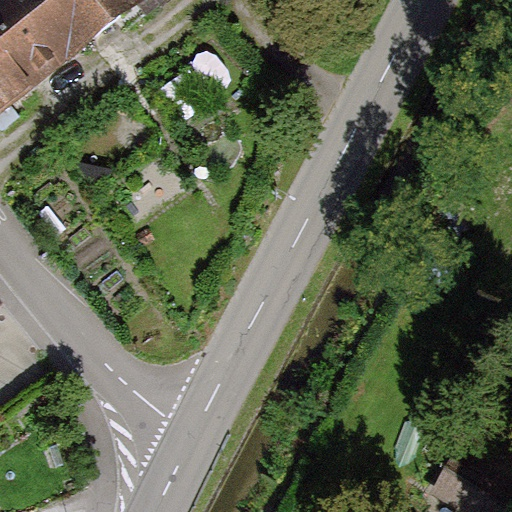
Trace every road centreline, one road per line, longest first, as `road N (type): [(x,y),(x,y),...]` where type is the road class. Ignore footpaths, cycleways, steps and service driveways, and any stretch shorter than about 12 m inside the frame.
road 1 (tertiary): [(425,0),(197,434)]
road 2 (residential): [(197,434),(170,422),(106,366),(0,234)]
